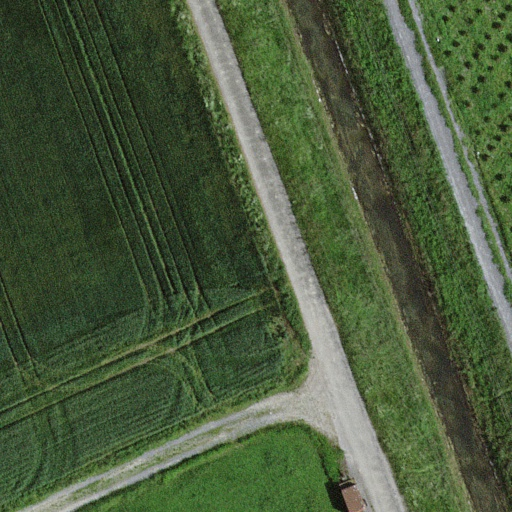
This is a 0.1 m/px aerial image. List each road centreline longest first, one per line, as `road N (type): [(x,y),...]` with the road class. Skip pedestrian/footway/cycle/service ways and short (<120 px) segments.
road 1 (unclassified): [(393,511),(204,0)]
road 2 (track): [(511,314),(398,0)]
road 3 (track): [(350,392),(178,449),(43,511)]
